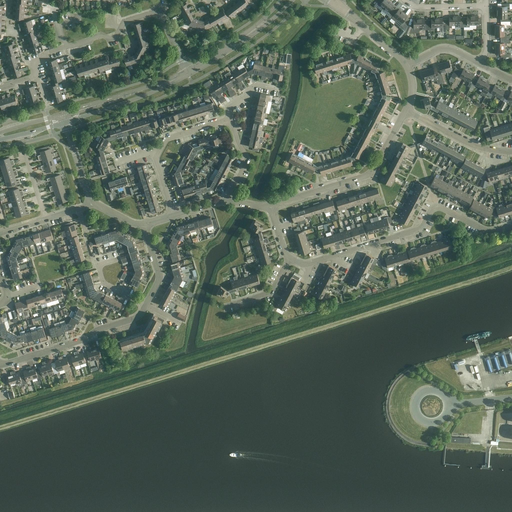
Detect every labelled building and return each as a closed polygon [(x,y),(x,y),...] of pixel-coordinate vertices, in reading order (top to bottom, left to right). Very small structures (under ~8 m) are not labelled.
[(240,1),(241,1),(240,0),(237,0),(239,2),(236,4),(236,5),(241,11),(245,8),(240,1)] [(382,11),(390,1),(388,0),(383,0),(382,2),(379,0),(374,6),(377,8),(378,7),(382,11)] [(188,8),(186,6),(189,4),(187,1),(184,3),(185,5),(177,9),(179,9),(181,13),(188,9),(188,8)] [(390,16),(395,9),(392,7),(394,5),(390,1),(382,11),(386,14),(387,13),(390,16)] [(236,5),(236,4),(234,2),(233,3),(235,5),(232,7),(231,8),(236,14),(241,11),(236,5)] [(497,13),(507,13),(507,10),(510,10),(510,7),(510,4),(503,4),(503,7),(497,7),(497,13)] [(231,8),(232,7),(230,5),(228,6),(230,9),(227,12),(233,19),(232,18),(236,14),(231,8)] [(191,14),(191,13),(189,11),(192,9),(190,7),(188,8),(188,9),(181,13),(184,18),(191,14)] [(228,19),(224,11),(223,8),(221,9),(222,12),(220,13),(219,14),(223,21),(227,18),(228,20),(228,19)] [(396,22),(404,13),(399,9),(397,12),(395,10),(389,17),(391,19),(392,18),(396,22)] [(219,14),(220,13),(218,10),(216,12),(218,14),(215,16),(214,16),(218,23),(223,21),(219,14)] [(187,23),(194,19),(192,15),(194,14),(193,11),(191,13),(191,14),(184,18),(187,23)] [(214,16),(215,16),(213,13),(211,14),(213,17),(210,18),(209,19),(213,26),(218,23),(214,16)] [(403,27),(408,21),(406,19),(408,17),(404,13),(396,22),(395,23),(400,27),(401,25),(403,27)] [(209,19),(210,18),(209,16),(207,17),(208,20),(204,22),(208,29),(213,26),(209,19)] [(452,26),(455,26),(455,16),(449,16),(449,20),(446,20),(446,22),(446,30),(450,30),(450,28),(452,28),(452,26)] [(464,27),(464,19),(461,19),(461,16),(455,16),(455,26),(458,25),(458,28),(464,27)] [(470,25),(473,25),(473,16),(467,16),(467,19),(464,19),(464,27),(470,27),(470,25)] [(473,16),(473,25),(476,25),(476,27),(479,27),(479,29),(482,29),(482,19),(479,19),(478,16),(473,16)] [(197,28),(199,20),(194,19),(187,23),(188,26),(197,28)] [(425,22),(425,19),(419,19),(419,28),(422,28),(422,30),(428,30),(428,23),(428,22),(425,22)] [(434,28),(437,28),(437,19),(431,19),(431,23),(428,23),(428,30),(428,31),(432,31),(432,30),(434,30),(434,28)] [(446,32),(446,30),(446,22),(443,22),(443,19),(437,19),(437,28),(440,28),(440,33),(446,32)] [(25,28),(33,25),(31,20),(33,20),(24,22),(25,27),(22,28),(23,30),(26,29),(25,28)] [(208,29),(204,22),(199,20),(197,28),(205,30),(208,29)] [(143,28),(142,23),(143,22),(134,25),(134,24),(130,25),(131,27),(134,26),(135,29),(135,30),(143,28)] [(495,31),(504,31),(504,28),(507,28),(507,25),(510,25),(510,22),(503,22),(503,25),(495,25),(495,31)] [(29,38),(36,36),(35,31),(27,33),(28,37),(25,38),(26,40),(29,39),(29,38)] [(503,40),(511,40),(510,36),(507,36),(507,34),(504,34),(504,31),(495,31),(495,36),(503,36),(503,40)] [(511,40),(503,40),(503,43),(495,43),(495,49),(504,49),(504,46),(507,46),(507,43),(511,43),(511,40)] [(5,52),(13,50),(13,49),(12,46),(15,45),(14,41),(11,42),(11,44),(2,47),(1,48),(3,53),(5,52)] [(32,49),(39,46),(38,41),(30,43),(31,47),(29,48),(29,51),(32,50),(32,49)] [(145,55),(149,47),(148,43),(140,46),(137,51),(145,55)] [(32,49),(32,50),(33,54),(45,50),(43,51),(41,45),(39,46),(32,49)] [(15,55),(14,54),(14,51),(16,50),(16,48),(13,49),(13,50),(5,52),(7,57),(15,55)] [(504,49),(495,49),(496,54),(503,54),(503,58),(511,58),(511,54),(507,54),(507,52),(505,52),(504,49)] [(141,63),(145,55),(137,51),(135,56),(137,64),(141,63)] [(16,60),(16,59),(15,56),(18,55),(17,53),(14,54),(15,55),(7,57),(9,62),(16,60)] [(137,64),(135,56),(131,57),(130,54),(128,55),(129,58),(130,57),(132,65),(137,64)] [(354,62),(354,58),(352,59),(350,54),(345,56),(347,64),(354,62)] [(122,67),(119,58),(120,58),(119,55),(117,55),(117,58),(115,59),(114,60),(116,67),(121,66),(122,68),(122,67)] [(360,65),(364,57),(359,55),(357,59),(354,58),(354,62),(360,65)] [(108,61),(109,61),(108,60),(109,60),(108,56),(106,57),(107,60),(103,61),(106,71),(111,69),(108,61)] [(130,57),(129,58),(126,59),(125,56),(123,56),(124,60),(124,59),(127,69),(128,69),(127,67),(132,65),(130,57)] [(364,68),(369,60),(364,57),(360,65),(364,68)] [(18,65),(18,64),(17,61),(20,60),(19,58),(16,59),(16,60),(9,62),(10,68),(18,65)] [(51,67),(58,65),(57,60),(59,59),(58,59),(49,62),(50,66),(47,67),(48,69),(51,68),(51,67)] [(106,71),(103,61),(99,62),(98,59),(96,60),(96,63),(97,63),(100,71),(100,72),(106,71)] [(369,70),(373,62),(369,60),(364,68),(369,70)] [(97,63),(96,63),(93,64),(93,61),(90,62),(91,65),(92,64),(95,72),(100,71),(97,63)] [(258,75),(260,66),(261,62),(256,61),(255,61),(255,62),(253,68),(249,71),(251,74),(252,73),(258,75)] [(375,73),(378,71),(376,69),(378,65),(373,62),(369,70),(375,73)] [(446,72),(452,70),(449,62),(444,63),(446,72)] [(20,70),(19,69),(18,66),(21,65),(21,63),(18,64),(18,65),(10,68),(9,68),(10,73),(20,70)] [(92,64),(91,65),(88,65),(87,63),(85,63),(86,66),(87,66),(89,74),(95,72),(92,64)] [(441,84),(445,83),(442,74),(446,72),(444,63),(438,65),(440,70),(437,71),(439,76),(441,84)] [(87,66),(86,66),(83,67),(82,64),(80,65),(81,68),(82,68),(84,75),(89,74),(87,66)] [(249,71),(248,72),(243,64),(238,67),(240,70),(239,71),(244,78),(251,74),(249,71)] [(316,74),(322,72),(319,64),(314,65),(316,74)] [(52,72),(60,70),(58,65),(51,67),(51,68),(52,71),(49,72),(50,74),(52,73),(52,72)] [(82,68),(81,68),(78,69),(77,66),(75,67),(76,70),(77,70),(79,79),(80,78),(79,77),(84,75),(82,68)] [(270,77),(272,68),(266,67),(263,80),(265,80),(266,76),(270,77)] [(10,79),(21,76),(20,72),(23,71),(22,68),(19,69),(20,70),(10,73),(12,78),(10,79)] [(460,70),(456,68),(451,77),(455,79),(460,70)] [(439,76),(436,77),(433,69),(428,70),(431,79),(432,82),(437,81),(438,85),(441,84),(439,76)] [(465,80),(469,72),(464,69),(462,72),(460,70),(456,77),(459,78),(460,77),(465,80)] [(54,77),(61,75),(60,70),(52,72),(52,73),(53,76),(51,77),(51,79),(54,79),(54,77)] [(282,80),(284,71),(278,70),(275,82),(277,83),(278,79),(282,80)] [(425,81),(431,79),(428,70),(423,72),(425,81)] [(241,80),(244,78),(239,71),(234,74),(241,85),(243,84),(241,80)] [(377,80),(386,77),(384,72),(379,73),(378,71),(375,73),(377,80)] [(241,85),(234,74),(232,75),(230,72),(227,74),(234,85),(237,83),(239,86),(241,85)] [(472,85),(475,78),(472,77),(474,74),(469,72),(465,80),(469,82),(467,86),(470,87),(472,85)] [(231,87),(234,85),(227,74),(225,75),(227,79),(224,80),(231,91),(233,90),(231,87)] [(59,85),(61,84),(60,84),(66,83),(65,80),(63,80),(61,75),(54,77),(54,79),(56,85),(59,85)] [(480,88),(484,80),(479,77),(478,80),(475,78),(472,85),(475,86),(475,85),(480,88)] [(229,92),(231,91),(224,80),(219,83),(224,91),(227,89),(229,92)] [(488,85),(490,82),(484,80),(480,88),(483,89),(480,94),(486,97),(486,95),(491,87),(488,85)] [(36,91),(35,90),(35,87),(38,86),(37,83),(33,84),(34,86),(23,89),(24,89),(25,89),(26,94),(27,94),(36,91)] [(221,93),(224,91),(219,83),(214,87),(221,98),(223,96),(221,93)] [(496,96),(500,88),(495,85),(494,88),(491,87),(486,95),(491,98),(493,95),(496,96)] [(219,99),(221,98),(214,87),(209,90),(214,98),(217,96),(219,99)] [(387,97),(386,94),(391,93),(389,88),(380,90),(382,96),(387,97)] [(503,101),(506,95),(504,93),(505,91),(500,88),(496,96),(501,99),(500,100),(503,101)] [(37,96),(37,95),(36,92),(40,91),(39,89),(35,90),(36,91),(27,94),(28,99),(37,96)] [(511,105),(511,103),(511,91),(511,92),(507,100),(508,100),(506,103),(503,102),(500,108),(503,110),(507,103),(511,105)] [(268,101),(270,95),(261,93),(259,99),(268,101)] [(10,97),(12,106),(17,105),(18,106),(15,96),(11,97),(10,94),(7,94),(8,98),(10,97)] [(28,105),(39,102),(38,97),(41,96),(41,94),(37,95),(37,96),(28,99),(29,102),(28,103),(28,105)] [(10,97),(8,98),(6,99),(5,95),(2,96),(3,99),(4,99),(7,108),(12,106),(10,97)] [(385,99),(387,97),(382,96),(379,102),(387,107),(390,102),(385,99)] [(432,109),(433,106),(431,105),(429,98),(420,100),(423,109),(430,107),(432,109)] [(271,108),(272,102),(268,101),(259,99),(258,105),(271,108)] [(439,101),(434,110),(439,112),(444,104),(445,101),(444,100),(442,103),(439,101)] [(444,104),(439,112),(444,115),(449,106),(447,105),(445,105),(447,102),(445,101),(444,104)] [(385,111),(387,107),(379,102),(377,107),(385,111)] [(209,114),(215,112),(212,103),(206,105),(209,114)] [(203,116),(200,107),(199,104),(196,105),(197,108),(194,108),(197,117),(203,116)] [(203,116),(209,114),(206,105),(200,107),(203,116)] [(269,114),(271,108),(258,105),(257,111),(266,113),(269,114)] [(449,106),(444,115),(449,118),(453,109),(455,106),(454,105),(452,108),(449,106)] [(186,121),(192,119),(189,110),(187,106),(185,107),(186,111),(183,112),(186,121)] [(174,115),(172,107),(169,108),(172,116),(174,124),(180,123),(177,114),(174,115)] [(382,116),(385,111),(377,107),(374,112),(382,116)] [(192,119),(197,117),(194,108),(189,110),(192,119)] [(453,109),(449,118),(454,120),(458,111),(453,109)] [(458,111),(454,120),(458,123),(463,114),(458,111)] [(180,123),(186,121),(183,112),(177,114),(180,123)] [(380,121),(382,116),(374,112),(372,116),(372,117),(380,121)] [(163,128),(169,126),(166,117),(165,114),(161,115),(162,118),(160,119),(163,128)] [(463,114),(458,123),(463,125),(468,116),(463,114)] [(169,126),(174,124),(172,116),(166,117),(169,126)] [(468,116),(463,125),(468,128),(472,119),(468,116)] [(153,128),(158,126),(156,117),(150,119),(153,128)] [(377,126),(378,123),(380,121),(372,117),(370,119),(369,121),(377,126)] [(149,129),(153,128),(150,119),(144,121),(148,133),(150,132),(149,129)] [(472,119),(468,128),(473,130),(478,122),(472,119)] [(146,134),(148,133),(144,121),(138,122),(141,131),(145,130),(146,134)] [(375,130),(376,128),(377,126),(369,121),(368,124),(367,126),(375,130)] [(137,132),(141,131),(138,122),(133,124),(136,137),(139,136),(137,132)] [(134,137),(136,137),(133,124),(127,126),(130,135),(133,134),(134,137)] [(118,138),(115,129),(114,125),(111,126),(113,130),(109,131),(111,137),(109,137),(110,141),(118,138)] [(503,136),(508,135),(505,125),(500,127),(503,136)] [(126,136),(130,135),(127,126),(121,128),(125,140),(127,139),(126,136)] [(372,135),(375,130),(367,126),(364,131),(372,135)] [(490,130),(489,126),(483,128),(487,141),(493,139),(490,130)] [(498,138),(503,136),(500,127),(495,128),(498,138)] [(123,141),(125,140),(121,128),(115,129),(118,138),(122,137),(123,141)] [(493,139),(498,138),(495,128),(490,130),(493,139)] [(370,140),(372,135),(364,131),(362,136),(370,140)] [(210,136),(213,145),(219,143),(219,144),(223,143),(221,137),(217,138),(216,135),(210,136)] [(110,141),(109,137),(105,138),(101,136),(98,142),(106,146),(109,141),(110,141)] [(207,147),(213,145),(210,136),(204,138),(207,147)] [(367,145),(370,140),(362,136),(359,141),(367,145)] [(427,147),(431,139),(426,136),(423,142),(417,144),(418,146),(422,145),(427,147)] [(201,149),(207,147),(204,138),(198,140),(199,143),(200,145),(201,149)] [(432,150),(433,148),(436,141),(431,139),(427,147),(425,150),(427,151),(428,148),(432,150)] [(258,148),(259,142),(250,140),(249,146),(253,147),(252,150),(259,152),(260,149),(258,148)] [(436,153),(442,141),(439,140),(438,142),(436,141),(433,148),(436,149),(434,152),(436,153)] [(364,150),(367,145),(359,141),(356,145),(364,150)] [(442,152),(445,146),(443,145),(445,143),(442,141),(436,153),(437,154),(439,151),(442,152)] [(104,152),(106,146),(98,142),(95,148),(99,150),(100,154),(104,153),(104,152)] [(200,145),(199,143),(193,144),(194,147),(190,145),(187,151),(195,155),(198,157),(200,154),(199,153),(200,152),(200,153),(202,152),(201,149),(200,145)] [(400,148),(409,153),(412,154),(415,148),(415,147),(415,145),(409,147),(403,143),(400,148)] [(362,154),(364,150),(356,145),(354,150),(362,154)] [(445,158),(451,146),(449,145),(448,147),(445,146),(442,152),(445,154),(444,157),(445,158)] [(451,157),(455,151),(453,150),(454,148),(451,146),(445,158),(447,159),(448,156),(451,157)] [(412,154),(409,153),(400,148),(398,153),(406,157),(408,154),(411,156),(412,154)] [(39,158),(52,154),(50,149),(47,150),(41,152),(40,152),(41,155),(38,156),(39,158)] [(359,159),(362,154),(354,150),(351,156),(354,159),(355,157),(359,159)] [(192,160),(195,155),(187,151),(184,156),(192,160)] [(455,162),(460,154),(455,151),(451,157),(450,160),(455,162)] [(106,161),(104,153),(100,154),(94,153),(96,157),(97,163),(106,161)] [(293,164),(297,156),(292,153),(288,161),(293,164)] [(406,158),(406,157),(398,153),(397,155),(394,154),(393,157),(405,163),(405,161),(402,160),(404,157),(406,158)] [(43,163),(53,159),(52,154),(39,158),(39,161),(42,160),(43,163)] [(460,165),(465,156),(460,154),(455,162),(460,165)] [(232,164),(235,159),(227,155),(224,160),(232,164)] [(189,166),(192,160),(184,156),(181,161),(189,166)] [(298,166),(302,158),(297,156),(293,164),(298,166)] [(351,160),(354,159),(351,156),(345,158),(347,167),(353,165),(351,160)] [(404,164),(405,163),(393,157),(391,159),(394,160),(393,163),(399,166),(401,163),(404,164)] [(0,163),(1,166),(14,162),(13,160),(10,161),(9,158),(0,160),(0,163)] [(303,169),(307,161),(302,158),(298,166),(303,169)] [(42,169),(55,165),(53,159),(43,163),(44,165),(41,166),(42,169)] [(466,170),(471,162),(466,159),(461,168),(466,170)] [(230,170),(232,164),(224,160),(221,165),(230,170)] [(99,169),(108,166),(106,161),(97,163),(99,169)] [(187,171),(189,166),(181,161),(178,167),(182,169),(184,170),(187,171)] [(308,171),(312,163),(307,161),(303,169),(308,171)] [(3,171),(13,168),(12,166),(15,165),(14,162),(1,166),(3,171)] [(471,173),(475,164),(471,162),(466,170),(471,173)] [(317,171),(318,166),(312,163),(308,171),(312,174),(315,169),(317,171)] [(397,169),(399,166),(393,163),(392,165),(389,163),(388,166),(399,172),(400,171),(397,169)] [(139,173),(148,170),(146,164),(133,168),(134,171),(138,170),(139,173)] [(321,175),(327,173),(324,164),(318,166),(317,171),(320,170),(321,175)] [(476,175),(480,167),(475,164),(471,173),(476,175)] [(47,173),(57,170),(55,165),(42,169),(43,171),(46,170),(47,173)] [(227,175),(230,170),(221,165),(219,171),(227,175)] [(101,175),(110,172),(108,166),(99,169),(101,175)] [(399,174),(399,172),(388,166),(386,169),(389,170),(388,172),(396,177),(396,176),(394,175),(396,172),(399,174)] [(181,175),(184,170),(182,169),(178,167),(175,173),(171,174),(173,180),(182,177),(181,175)] [(481,178),(485,169),(480,167),(476,175),(481,178)] [(507,177),(510,176),(507,167),(502,169),(506,180),(508,179),(507,177)] [(4,177),(17,173),(16,170),(13,171),(13,168),(3,171),(4,177)] [(503,180),(506,180),(502,169),(497,170),(500,180),(503,179),(503,180)] [(141,179),(150,176),(148,170),(139,173),(141,179)] [(497,181),(500,180),(497,170),(492,172),(495,183),(497,182),(497,181)] [(224,180),(227,175),(219,171),(216,176),(224,180)] [(394,181),(396,177),(388,172),(385,177),(394,181)] [(493,184),(495,183),(492,172),(486,174),(489,183),(493,182),(493,184)] [(6,182),(16,179),(15,176),(18,175),(17,173),(4,177),(6,182)] [(52,183),(62,180),(60,175),(47,179),(48,182),(51,181),(52,183)] [(143,185),(152,182),(150,176),(141,179),(143,185)] [(221,186),(224,180),(216,176),(213,181),(221,186)] [(435,188),(441,176),(440,176),(438,179),(435,177),(430,185),(435,188)] [(441,180),(443,177),(441,176),(435,188),(440,191),(445,182),(441,180)] [(123,187),(129,186),(126,177),(120,179),(123,187)] [(175,186),(184,183),(182,177),(173,180),(175,186)] [(391,186),(394,181),(385,177),(382,182),(391,186)] [(16,179),(6,182),(7,187),(20,183),(20,180),(17,181),(16,179)] [(117,189),(123,187),(120,179),(114,180),(117,189)] [(50,189),(63,185),(62,180),(52,183),(53,186),(50,187),(50,189)] [(111,191),(117,189),(114,180),(108,182),(111,191)] [(207,188),(208,191),(214,189),(218,191),(221,186),(213,181),(211,186),(210,183),(206,185),(207,188)] [(445,193),(451,181),(449,181),(448,184),(445,182),(440,191),(445,193)] [(450,196),(454,187),(451,185),(453,182),(451,181),(445,193),(450,196)] [(145,190),(153,187),(152,182),(143,185),(145,190)] [(207,188),(206,185),(205,182),(199,184),(202,193),(208,191),(207,188)] [(413,185),(425,191),(427,186),(419,182),(417,185),(414,184),(413,185)] [(196,195),(202,193),(199,184),(194,186),(196,195)] [(55,194),(65,190),(63,185),(50,189),(51,192),(54,191),(55,194)] [(422,196),(425,191),(413,185),(412,187),(415,188),(414,191),(422,196)] [(191,197),(196,195),(194,186),(188,188),(191,197)] [(454,198),(461,186),(459,186),(457,189),(454,187),(450,196),(454,198)] [(459,201),(464,192),(461,190),(462,187),(461,186),(454,198),(459,201)] [(143,197),(146,196),(155,193),(153,187),(145,190),(146,193),(142,194),(143,197)] [(185,198),(191,197),(188,188),(182,189),(182,188),(178,190),(180,196),(184,195),(185,198)] [(10,197),(23,193),(23,190),(20,191),(19,189),(9,192),(10,197)] [(375,200),(381,198),(378,189),(372,190),(375,200)] [(54,200),(67,196),(65,190),(55,194),(56,196),(53,197),(54,200)] [(370,201),(375,200),(372,190),(367,192),(370,201)] [(420,201),(422,196),(414,191),(412,195),(409,193),(408,195),(420,201)] [(371,205),(370,201),(367,192),(362,194),(365,203),(368,202),(369,205),(371,205)] [(464,203),(468,195),(464,192),(459,201),(464,203)] [(12,202),(22,199),(21,196),(24,195),(23,193),(10,197),(12,202)] [(148,202),(157,199),(155,193),(146,196),(148,202)] [(361,204),(365,203),(362,194),(357,195),(361,208),(363,207),(361,204)] [(361,208),(357,195),(352,197),(355,206),(358,205),(359,208),(361,208)] [(417,206),(420,201),(408,195),(407,196),(410,198),(409,201),(417,206)] [(469,206),(473,197),(468,195),(464,203),(469,206)] [(58,204),(68,201),(67,196),(54,200),(54,202),(57,201),(58,204)] [(351,207),(355,206),(352,197),(347,198),(349,208),(351,211),(352,210),(351,207)] [(344,209),(349,208),(347,198),(341,200),(344,209)] [(14,207),(27,203),(26,201),(23,202),(22,199),(12,202),(14,207)] [(150,207),(159,205),(157,199),(148,202),(150,207)] [(339,211),(344,209),(341,200),(336,202),(339,211)] [(474,211),(479,202),(474,200),(469,208),(474,211)] [(330,212),(335,210),(333,201),(327,202),(330,212)] [(415,210),(417,206),(409,201),(407,204),(404,203),(403,204),(415,210)] [(325,213),(330,212),(327,202),(322,204),(324,211),(325,213)] [(479,213),(484,205),(479,202),(474,211),(479,213)] [(15,212),(25,209),(24,207),(27,206),(27,203),(14,207),(15,212)] [(318,216),(320,216),(316,203),(313,204),(314,206),(312,207),(314,214),(317,213),(318,216)] [(412,215),(415,210),(403,204),(402,206),(405,207),(404,211),(412,215)] [(509,214),(507,205),(504,206),(503,204),(501,205),(504,216),(509,214)] [(152,213),(161,211),(159,205),(150,207),(152,213)] [(484,216),(488,207),(484,205),(479,213),(484,216)] [(499,217),(504,216),(501,205),(499,205),(499,207),(496,208),(499,217)] [(489,218),(493,210),(488,207),(484,216),(489,218)] [(25,209),(15,212),(17,218),(30,214),(29,211),(26,212),(25,209)] [(305,219),(304,217),(302,210),(296,212),(300,224),(302,224),(301,221),(305,219)] [(410,220),(412,215),(404,211),(401,215),(410,220)] [(298,225),(300,224),(296,212),(291,213),(294,223),(297,222),(298,225)] [(407,225),(410,220),(401,215),(398,220),(407,225)] [(205,219),(207,227),(213,225),(214,228),(218,227),(215,219),(212,220),(211,217),(205,219)] [(374,232),(379,231),(375,217),(373,218),(374,222),(371,223),(374,232)] [(379,221),(378,217),(375,217),(379,231),(384,229),(382,220),(379,221)] [(384,229),(390,227),(387,218),(382,220),(384,229)] [(202,229),(207,227),(205,219),(199,221),(202,229)] [(259,234),(262,233),(261,231),(264,225),(256,220),(251,228),(258,232),(259,234)] [(196,231),(202,229),(199,221),(193,222),(196,231)] [(197,234),(196,231),(193,222),(188,224),(190,232),(192,236),(197,234)] [(351,226),(353,229),(355,238),(360,237),(358,227),(356,228),(354,224),(353,222),(351,223),(351,226)] [(360,237),(366,235),(362,223),(360,224),(360,226),(358,227),(360,237)] [(369,234),(374,232),(371,223),(366,225),(369,234)] [(62,235),(76,230),(74,224),(71,225),(64,227),(65,231),(61,232),(62,235)] [(184,234),(190,232),(188,224),(182,226),(184,234)] [(182,235),(184,234),(182,226),(176,228),(175,231),(182,235)] [(350,240),(347,230),(344,232),(343,228),(341,229),(345,241),(350,240)] [(340,243),(345,241),(341,229),(339,229),(341,233),(337,234),(340,243)] [(51,244),(50,241),(53,240),(50,230),(44,231),(49,245),(51,244)] [(69,239),(78,236),(76,230),(62,235),(63,237),(67,236),(68,239),(70,239),(69,239)] [(117,240),(121,232),(117,230),(112,232),(115,240),(117,240)] [(46,246),(49,245),(44,231),(39,233),(41,242),(41,243),(45,242),(46,246)] [(180,240),(182,235),(175,231),(172,236),(180,240)] [(293,240),(306,236),(304,231),(295,234),(296,237),(292,238),(293,240)] [(340,243),(337,234),(334,235),(332,231),(331,232),(332,235),(335,245),(340,243)] [(109,242),(115,240),(112,232),(106,234),(109,242)] [(122,242),(126,235),(121,232),(117,240),(122,242)] [(35,243),(41,242),(39,233),(33,235),(35,243)] [(263,239),(263,236),(262,233),(259,234),(252,236),(255,244),(268,240),(267,238),(263,239)] [(103,244),(109,242),(106,234),(101,236),(103,244)] [(30,245),(35,243),(33,235),(27,237),(30,245)] [(127,245),(131,238),(126,235),(122,242),(127,245)] [(71,244),(80,242),(78,236),(69,239),(70,239),(71,244)] [(97,246),(103,244),(101,236),(95,237),(97,246)] [(177,245),(180,240),(172,236),(169,241),(177,245)] [(298,244),(307,241),(306,236),(293,240),(293,243),(297,242),(298,244)] [(24,247),(30,245),(27,237),(21,239),(24,247)] [(324,248),(330,246),(327,237),(321,239),(324,248)] [(136,245),(134,239),(131,238),(127,245),(128,247),(136,245)] [(442,251),(447,249),(444,238),(442,239),(442,240),(439,242),(442,251)] [(444,238),(447,249),(452,247),(450,238),(446,239),(445,238),(444,238)] [(22,247),(24,247),(21,239),(16,240),(14,243),(22,247)] [(257,249),(266,246),(265,244),(269,242),(268,240),(255,244),(257,249)] [(177,247),(177,245),(169,241),(167,245),(169,250),(177,247)] [(296,251),(309,247),(307,241),(298,244),(299,247),(295,248),(296,251)] [(432,254),(437,252),(433,241),(432,242),(432,244),(429,245),(432,254)] [(442,251),(439,242),(436,243),(435,241),(433,241),(437,252),(442,251)] [(73,250),(81,247),(80,242),(71,244),(73,250)] [(19,253),(22,247),(14,243),(11,249),(19,253)] [(432,254),(429,245),(425,246),(425,244),(423,245),(426,256),(432,254)] [(130,253),(138,250),(136,245),(128,247),(130,253)] [(421,257),(426,256),(423,245),(421,245),(422,247),(418,248),(421,257)] [(258,254),(271,250),(271,248),(267,249),(266,246),(257,249),(258,254)] [(75,256),(83,253),(81,247),(73,250),(75,256)] [(171,256),(179,253),(177,247),(169,250),(171,256)] [(309,247),(296,251),(297,253),(301,252),(301,255),(311,252),(309,247)] [(421,257),(418,248),(415,249),(415,247),(413,248),(416,259),(421,257)] [(411,260),(416,259),(413,248),(411,248),(411,250),(408,251),(411,260)] [(16,258),(19,253),(11,249),(9,254),(16,258)] [(131,259),(140,256),(138,250),(130,253),(131,259)] [(260,260),(269,257),(268,254),(272,253),(271,250),(258,254),(260,260)] [(400,252),(403,263),(409,261),(406,252),(402,253),(402,251),(400,252)] [(398,264),(403,263),(400,252),(398,252),(399,254),(395,255),(398,264)] [(71,265),(77,263),(77,262),(85,259),(83,253),(75,256),(76,259),(70,261),(71,265)] [(173,262),(181,259),(179,253),(171,256),(173,262)] [(17,260),(16,258),(9,254),(7,257),(9,263),(17,260)] [(362,258),(372,263),(374,258),(366,254),(364,257),(363,256),(362,258)] [(398,264),(395,255),(392,256),(392,254),(390,255),(393,266),(398,264)] [(388,268),(393,266),(390,255),(388,256),(388,257),(385,258),(388,268)] [(133,264),(141,262),(140,256),(131,259),(133,264)] [(261,269),(264,264),(271,262),(269,257),(260,260),(261,265),(260,268),(261,269)] [(369,268),(372,263),(362,258),(361,260),(362,260),(361,263),(369,268)] [(11,268),(19,266),(18,263),(22,262),(22,259),(17,261),(17,260),(9,263),(11,268)] [(173,270),(181,268),(180,265),(185,263),(184,260),(179,262),(171,264),(173,270)] [(135,270),(143,268),(141,262),(133,264),(135,270)] [(367,273),(369,268),(361,263),(359,267),(358,266),(357,267),(367,273)] [(337,270),(331,266),(329,265),(327,269),(325,268),(324,269),(335,275),(337,270)] [(12,274),(21,272),(19,266),(11,268),(12,274)] [(364,278),(367,273),(357,267),(356,269),(357,270),(356,273),(364,278)] [(143,276),(145,273),(143,268),(135,270),(136,272),(143,276)] [(182,270),(181,268),(173,270),(174,276),(183,274),(183,273),(187,272),(186,269),(182,270)] [(332,280),(335,275),(324,269),(324,271),(325,272),(324,275),(332,280)] [(255,285),(260,283),(258,276),(260,271),(259,270),(257,274),(252,275),(255,285)] [(14,280),(22,278),(21,272),(12,274),(14,280)] [(83,280),(92,278),(90,272),(82,274),(83,280)] [(140,282),(143,276),(136,272),(133,278),(140,282)] [(244,288),(249,286),(245,273),(244,274),(245,277),(241,278),(244,288)] [(255,285),(252,275),(248,276),(247,273),(245,273),(249,286),(255,285)] [(362,282),(364,278),(356,273),(354,276),(353,275),(352,277),(362,282)] [(179,286),(182,281),(185,280),(183,274),(174,276),(174,277),(172,282),(179,286)] [(330,284),(332,280),(324,275),(322,278),(320,277),(319,279),(330,284)] [(244,288),(241,278),(238,279),(237,276),(235,277),(239,289),(244,288)] [(231,292),(239,289),(235,277),(233,277),(234,281),(228,283),(230,289),(231,292)] [(298,281),(292,277),(291,277),(290,280),(288,279),(287,281),(297,286),(300,281),(298,281)] [(359,287),(362,282),(352,277),(351,279),(352,280),(351,283),(359,287)] [(82,287),(85,286),(94,283),(92,278),(83,280),(84,282),(81,283),(82,287)] [(138,287),(140,282),(133,278),(130,283),(138,287)] [(327,289),(330,284),(319,279),(319,281),(320,282),(319,285),(327,289)] [(295,291),(297,286),(287,281),(286,283),(288,284),(286,287),(295,291)] [(177,291),(179,286),(172,282),(169,287),(177,291)] [(91,297),(95,289),(94,283),(85,286),(89,298),(91,297)] [(325,294),(327,289),(319,285),(317,288),(315,287),(314,288),(325,294)] [(228,290),(227,289),(221,286),(217,294),(225,299),(229,293),(231,292),(230,289),(228,290)] [(174,297),(177,291),(169,287),(166,292),(174,297)] [(292,296),(295,291),(286,287),(285,290),(283,289),(282,291),(292,296)] [(322,299),(325,294),(314,288),(313,290),(315,291),(313,294),(322,299)] [(61,289),(55,291),(58,299),(64,297),(64,298),(68,297),(65,289),(62,290),(61,289)] [(97,300),(101,292),(95,289),(91,297),(97,300)] [(52,301),(58,299),(55,291),(50,293),(52,301)] [(290,301),(292,296),(282,291),(281,292),(283,293),(281,296),(290,301)] [(102,303),(106,295),(101,292),(97,300),(102,303)] [(171,302),(174,297),(166,292),(163,298),(171,302)] [(47,303),(52,301),(50,293),(44,294),(47,303)] [(41,305),(47,303),(44,294),(38,296),(41,305)] [(107,306),(111,298),(106,295),(102,303),(107,306)] [(35,306),(41,305),(38,296),(33,298),(35,306)] [(287,305),(290,301),(281,296),(280,299),(278,298),(277,300),(287,305)] [(29,308),(30,308),(35,306),(33,298),(27,300),(29,308)] [(113,308),(117,301),(111,298),(107,306),(113,308)] [(168,307),(171,302),(163,298),(160,303),(168,307)] [(30,310),(30,308),(29,308),(27,300),(21,302),(25,315),(28,315),(27,311),(30,310)] [(285,310),(287,305),(277,300),(276,302),(278,303),(276,306),(285,310)] [(118,311),(122,304),(117,301),(113,308),(118,311)] [(23,316),(25,315),(21,302),(15,303),(18,313),(22,312),(23,316)] [(82,316),(85,311),(77,307),(74,312),(82,316)] [(79,322),(82,316),(74,312),(72,318),(79,322)] [(177,318),(184,322),(186,317),(179,313),(177,318)] [(159,331),(161,327),(165,320),(154,314),(144,332),(117,340),(120,350),(125,349),(126,351),(133,348),(133,347),(135,346),(137,345),(137,347),(145,345),(144,343),(148,342),(152,344),(157,335),(155,334),(157,330),(159,331)] [(76,327),(79,322),(72,318),(69,323),(76,327)] [(0,330),(7,328),(9,327),(8,321),(5,322),(0,323),(0,330)] [(75,330),(76,327),(69,323),(67,324),(69,332),(75,330)] [(64,334),(69,332),(67,324),(61,325),(64,334)] [(58,336),(64,334),(61,325),(55,327),(58,336)] [(52,337),(58,336),(55,327),(49,329),(52,337)] [(40,338),(46,336),(43,328),(37,330),(40,338)] [(9,341),(13,333),(7,330),(3,338),(9,341)] [(23,334),(22,330),(19,331),(20,335),(22,343),(28,342),(26,333),(23,334)] [(34,340),(40,338),(37,330),(31,331),(34,340)] [(28,342),(34,340),(31,331),(26,333),(28,342)] [(14,343),(18,336),(13,333),(9,341),(14,343)] [(17,345),(22,343),(20,335),(18,336),(14,343),(17,345)] [(92,347),(96,360),(102,358),(99,348),(95,349),(94,346),(92,347)] [(90,362),(96,360),(92,347),(90,348),(91,350),(87,351),(90,360),(90,362)] [(76,352),(80,365),(86,363),(83,353),(79,354),(78,351),(76,352)] [(487,356),(491,372),(511,366),(511,351),(510,352),(511,358),(510,359),(507,351),(487,356)] [(75,367),(80,365),(76,352),(74,352),(75,355),(71,356),(75,367)] [(60,357),(64,370),(70,368),(67,358),(63,359),(63,356),(60,357)] [(59,371),(64,370),(60,357),(58,357),(59,360),(55,361),(59,371)] [(44,362),(48,375),(54,373),(51,363),(48,364),(47,361),(44,362)] [(44,376),(48,375),(44,362),(42,362),(43,365),(40,366),(41,371),(39,372),(41,379),(44,378),(44,376)] [(41,379),(39,372),(36,372),(35,368),(32,369),(31,366),(28,367),(32,380),(37,378),(38,380),(41,379)] [(27,381),(32,380),(28,367),(26,367),(27,370),(24,371),(25,376),(23,377),(25,384),(28,384),(27,381)] [(25,384),(23,377),(21,378),(19,373),(16,374),(15,371),(13,372),(17,385),(22,383),(23,385),(25,384)] [(11,386),(17,385),(13,372),(10,372),(11,375),(8,376),(11,386)]
